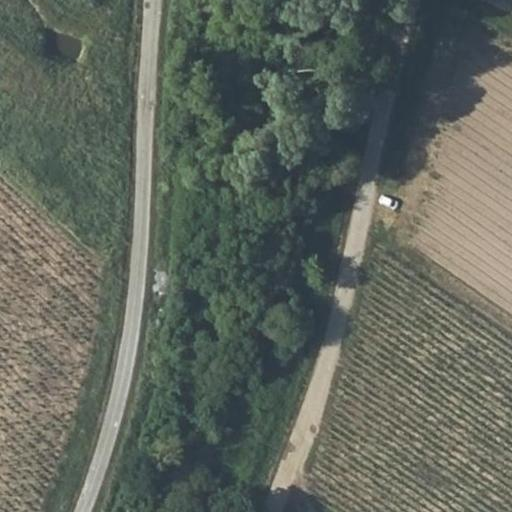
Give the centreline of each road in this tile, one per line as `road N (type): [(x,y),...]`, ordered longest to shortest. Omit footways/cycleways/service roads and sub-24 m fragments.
road 1 (track): [(410,0),(310,415),(270,511)]
road 2 (track): [(81,511),(132,347),(150,0)]
